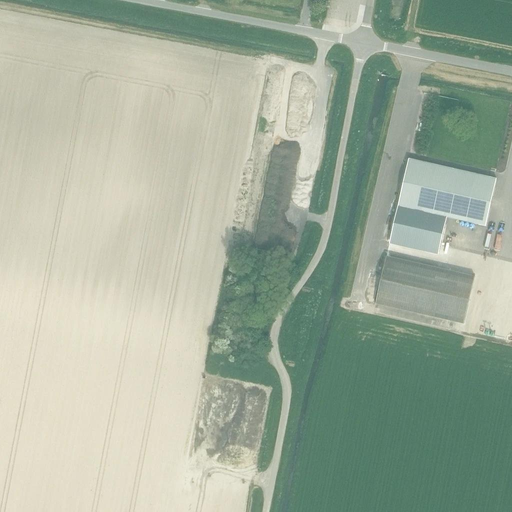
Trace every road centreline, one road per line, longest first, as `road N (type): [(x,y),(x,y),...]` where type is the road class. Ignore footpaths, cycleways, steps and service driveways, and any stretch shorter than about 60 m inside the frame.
road 1 (unclassified): [(265,511),(287,396),(274,333),(323,243),(362,44)]
road 2 (unclassified): [(362,44),(141,0)]
road 3 (unclassified): [(511,71),(362,44)]
